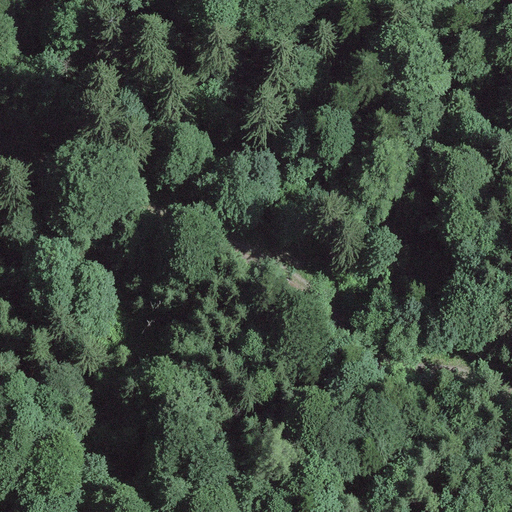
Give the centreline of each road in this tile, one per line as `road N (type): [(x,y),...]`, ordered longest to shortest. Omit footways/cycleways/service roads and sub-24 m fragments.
road 1 (track): [(511,384),(464,366),(394,366),(374,357),(322,289),(286,264),(65,167),(0,151)]
road 2 (track): [(65,167),(21,69),(16,21),(25,0)]
